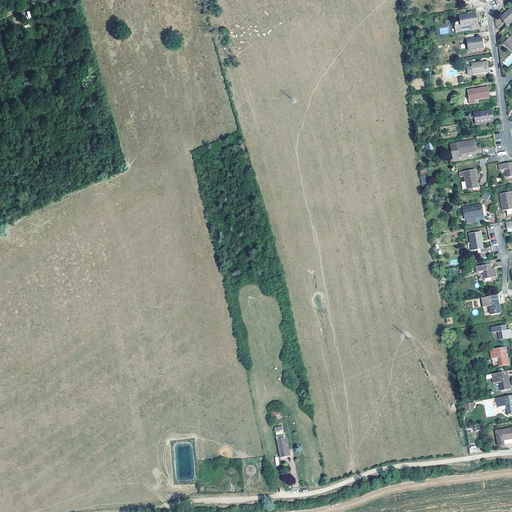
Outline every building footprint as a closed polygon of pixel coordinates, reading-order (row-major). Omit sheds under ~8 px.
[(508,16),(507,15),(501,20),(508,28),(511,24),(511,10),(510,12),(511,13),(508,16)] [(462,26),(463,33),(480,30),(477,15),(473,15),(469,16),(460,17),(462,26)] [(475,41),(475,40),(468,41),(469,51),(484,49),(483,39),(479,39),(479,41),(475,41)] [(480,66),(480,64),(472,65),(472,68),(467,69),(468,78),(473,77),(473,76),(489,74),(488,63),(484,64),(484,65),(480,66)] [(481,91),(481,90),(473,91),(475,101),(490,99),(489,89),(485,89),(485,90),(481,91)] [(492,112),(475,114),(477,125),(494,123),(492,112)] [(431,142),(425,145),(427,151),(434,148),(431,142)] [(474,142),(470,143),(470,144),(466,145),(466,143),(451,146),(454,161),(460,160),(459,156),(476,153),(474,145),(474,142)] [(474,145),(476,153),(476,157),(483,156),(482,148),(481,147),(480,146),(478,146),(477,145),(476,145),(474,145)] [(511,164),(499,166),(500,172),(507,171),(508,179),(511,178),(511,164)] [(479,189),(478,185),(477,185),(476,181),(477,181),(476,173),(465,175),(468,191),(479,189)] [(481,197),(485,201),(491,196),(486,191),(481,197)] [(511,210),(511,193),(501,196),(504,212),(511,210)] [(473,210),(473,208),(464,210),(466,221),(483,218),(481,207),(477,207),(478,209),(473,210)] [(484,250),(483,246),(481,246),(480,242),(482,242),(480,233),(469,235),(472,252),(481,250),(482,254),(489,253),(489,249),(484,250)] [(492,262),(485,263),(485,267),(477,268),(478,274),(484,273),(486,281),(497,279),(495,270),(491,271),(490,266),(492,266),(492,262)] [(498,297),(482,300),(483,309),(490,308),(491,317),(501,315),(499,306),(498,307),(497,301),(499,301),(498,297)] [(506,327),(492,330),(492,335),(498,334),(500,342),(511,340),(510,331),(506,332),(506,327)] [(506,349),(490,351),(491,361),(497,359),(499,368),(509,367),(507,358),(506,358),(505,353),(506,353),(506,349)] [(508,373),(492,376),(494,386),(500,384),(501,393),(510,392),(509,383),(508,383),(507,377),(508,377),(508,373)] [(500,404),(501,410),(507,409),(508,417),(511,416),(511,397),(496,400),(497,404),(500,404)] [(473,402),(465,403),(465,411),(474,410),(473,402)] [(503,442),(511,441),(511,432),(510,433),(510,431),(496,433),(499,447),(504,446),(503,442)] [(284,441),(284,438),(278,439),(283,460),(292,458),(291,453),(289,454),(287,441),(284,441)]
